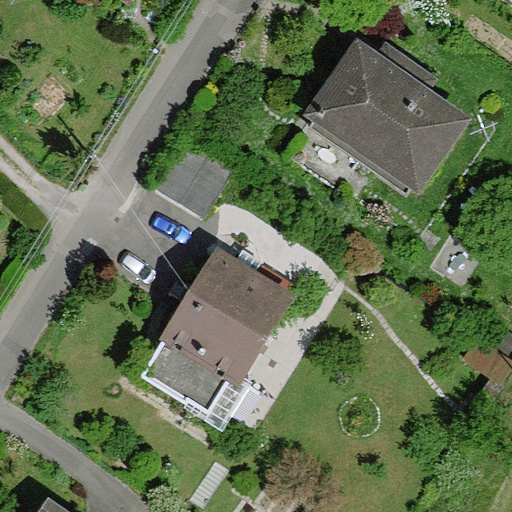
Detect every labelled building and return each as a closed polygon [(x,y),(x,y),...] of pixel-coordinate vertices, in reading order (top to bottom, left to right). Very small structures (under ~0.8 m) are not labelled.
[(466,125),(362,51),(315,117),(419,191),(466,125)] [(237,173),(188,143),(158,192),(207,222),(237,173)] [(220,260),(169,341),(240,384),(291,304),(220,260)] [(246,388),(240,384),(169,341),(146,378),(223,425),(246,388)] [(511,368),(511,366),(481,343),(469,361),(502,383),(511,368)]
